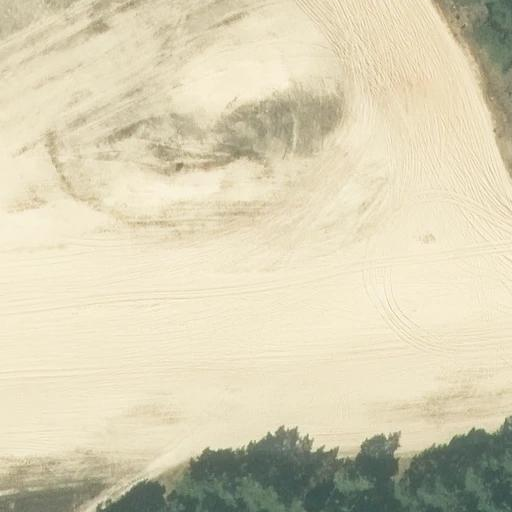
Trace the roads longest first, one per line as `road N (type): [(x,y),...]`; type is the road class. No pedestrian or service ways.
road 1 (track): [(511,259),(352,265),(0,319)]
road 2 (track): [(360,0),(398,56),(431,144),(464,197),(511,239)]
